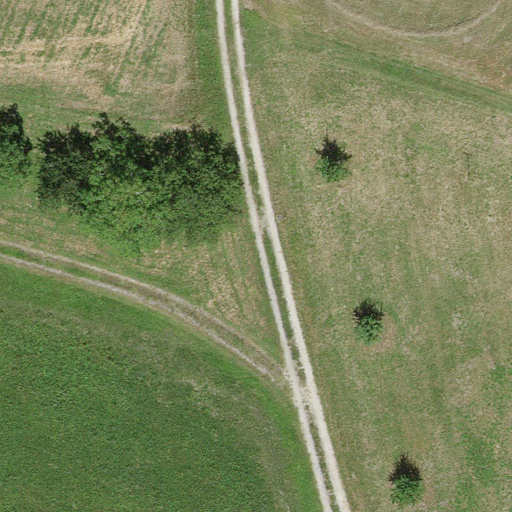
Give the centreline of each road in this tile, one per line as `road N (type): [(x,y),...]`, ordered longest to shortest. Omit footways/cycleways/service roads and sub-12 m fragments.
road 1 (track): [(221,0),(223,50),(330,511)]
road 2 (track): [(0,259),(171,314),(303,397)]
